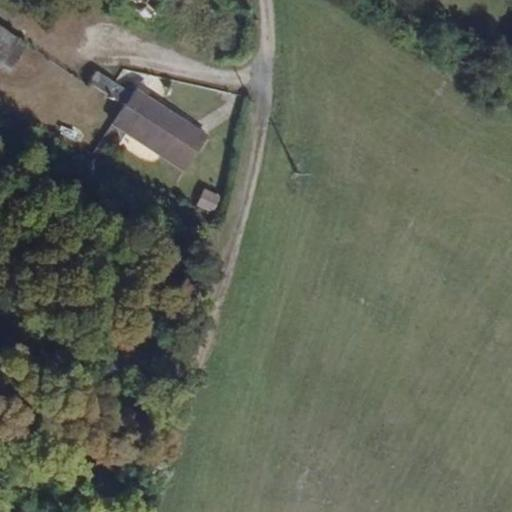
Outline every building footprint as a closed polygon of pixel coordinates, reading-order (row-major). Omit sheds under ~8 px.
[(151,27),(171,0),(142,0),(132,13),(151,27)] [(0,60),(3,62),(21,35),(0,21),(0,60)] [(115,82),(97,70),(91,79),(110,91),(115,82)] [(205,129),(142,87),(134,95),(115,82),(110,91),(140,110),(195,145),(205,129)] [(195,145),(140,110),(131,127),(137,127),(149,136),(186,160),(195,145)]
